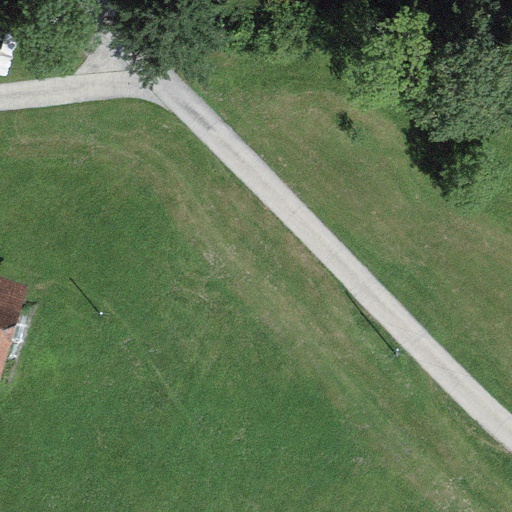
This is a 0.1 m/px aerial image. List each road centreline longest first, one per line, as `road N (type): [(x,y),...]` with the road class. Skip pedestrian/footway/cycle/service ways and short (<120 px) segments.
road 1 (unclassified): [(96,0),(146,85),(197,114),(511,434)]
road 2 (track): [(146,85),(0,98)]
